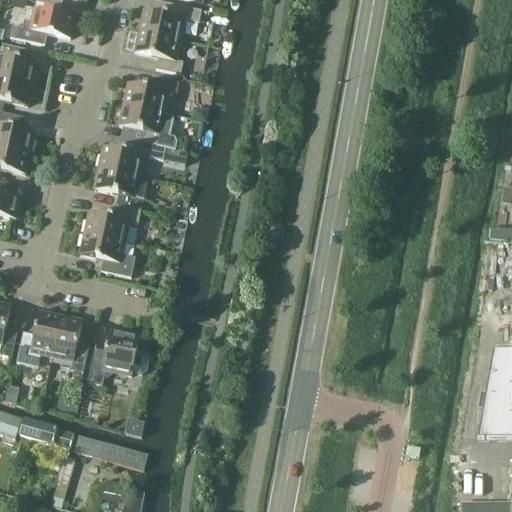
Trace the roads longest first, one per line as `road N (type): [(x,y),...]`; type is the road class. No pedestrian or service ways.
road 1 (tertiary): [(281,511),(376,0)]
road 2 (residential): [(43,285),(73,145),(98,109),(122,0)]
